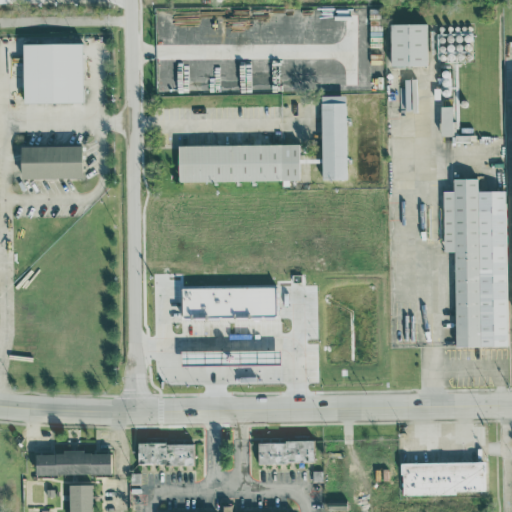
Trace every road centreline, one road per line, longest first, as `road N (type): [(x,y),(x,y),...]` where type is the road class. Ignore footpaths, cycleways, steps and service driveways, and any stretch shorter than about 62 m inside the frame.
road 1 (secondary): [(0,405),(136,411),(511,404)]
road 2 (residential): [(129,0),(136,411)]
